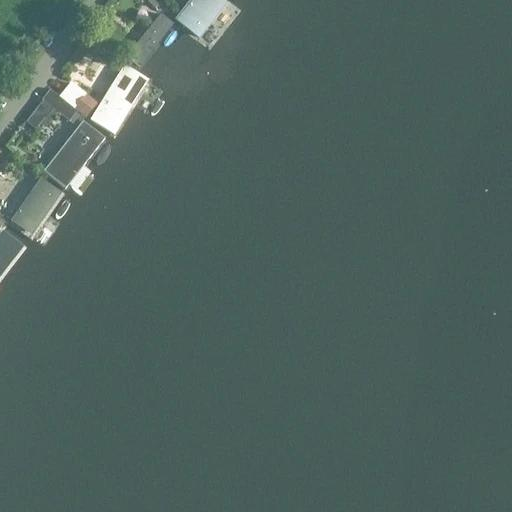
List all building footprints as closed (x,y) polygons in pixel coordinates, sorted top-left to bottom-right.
[(156,0),(148,0),(147,2),(154,9),(159,2),(156,0)] [(217,0),(191,0),(176,20),(198,38),(224,5),(217,0)] [(159,15),(126,58),(138,68),(172,25),(159,15)] [(123,68),(90,122),(113,136),(146,82),(123,68)] [(71,85),(60,99),(83,118),(94,104),(71,85)] [(60,99),(48,91),(41,101),(42,102),(26,123),(35,131),(44,121),(48,125),(57,114),(75,128),(83,119),(83,118),(60,99)] [(90,143),(74,131),(44,169),(59,182),(60,182),(90,143)] [(59,195),(39,181),(13,219),(25,227),(33,225),(39,216),(43,218),(59,195)] [(0,275),(21,248),(2,233),(0,235),(0,275)]
